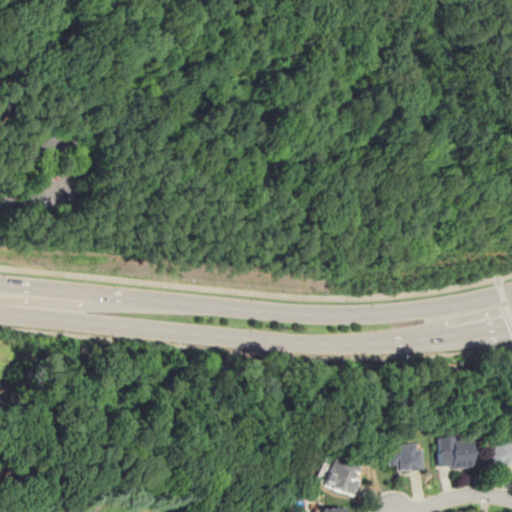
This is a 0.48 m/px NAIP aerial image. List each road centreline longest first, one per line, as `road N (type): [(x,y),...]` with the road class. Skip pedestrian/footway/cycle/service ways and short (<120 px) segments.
road 1 (secondary): [(511,291),(434,309),(347,315),(0,284)]
road 2 (secondary): [(0,311),(345,344),(511,322)]
